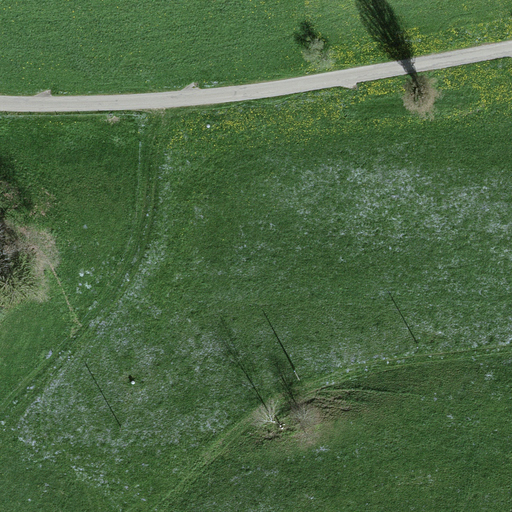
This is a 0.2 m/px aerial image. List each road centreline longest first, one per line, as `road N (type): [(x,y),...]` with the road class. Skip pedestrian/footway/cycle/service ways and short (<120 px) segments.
road 1 (track): [(155,100),(143,236),(123,289),(26,397),(19,416),(23,443),(46,465),(158,510)]
road 2 (unclassified): [(511,48),(192,99),(0,102)]
road 3 (track): [(511,346),(370,367),(284,398),(234,432),(156,511)]
